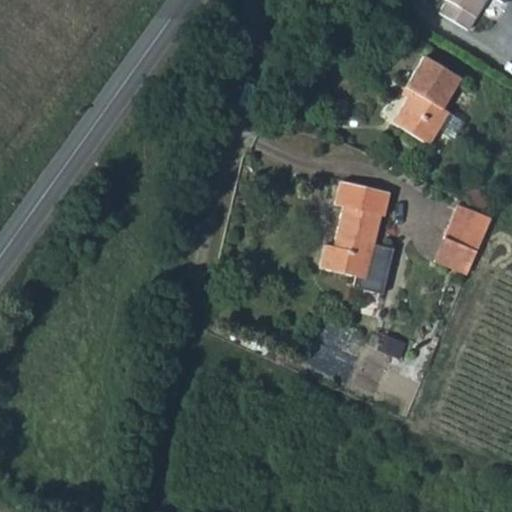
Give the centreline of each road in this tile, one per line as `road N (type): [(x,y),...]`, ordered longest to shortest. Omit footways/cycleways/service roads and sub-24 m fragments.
road 1 (secondary): [(0,258),(182,0)]
road 2 (residential): [(198,269),(258,0)]
road 3 (track): [(158,511),(150,473),(198,269)]
